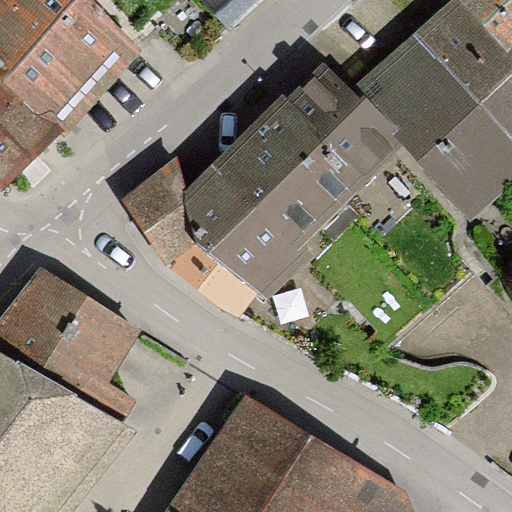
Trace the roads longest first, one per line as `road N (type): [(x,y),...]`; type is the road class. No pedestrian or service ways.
road 1 (tertiary): [(495,511),(230,352),(57,233),(39,230)]
road 2 (residential): [(318,0),(39,230)]
